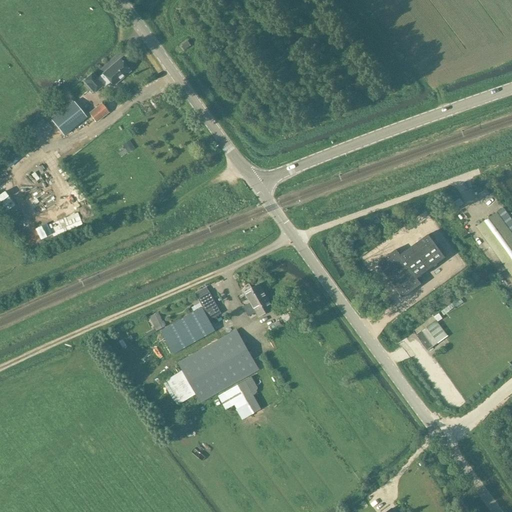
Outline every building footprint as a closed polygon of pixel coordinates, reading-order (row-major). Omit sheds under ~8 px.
[(184,51),(191,46),(188,41),(181,46),(184,51)] [(93,94),(103,86),(104,87),(110,82),(113,85),(130,71),(119,59),(97,78),(92,73),(82,82),(93,94)] [(72,101),(57,114),(51,119),(64,135),(70,130),(85,117),(72,101)] [(107,112),(101,104),(88,114),(95,122),(107,112)] [(130,143),(125,147),(129,153),(134,149),(130,143)] [(486,190),(476,197),(479,202),(489,194),(486,190)] [(459,199),(455,202),(458,207),(463,204),(459,199)] [(511,220),(503,207),(496,212),(476,227),(511,276),(511,234),(510,232),(511,230),(511,220)] [(421,284),(416,278),(445,258),(428,235),(400,255),(396,249),(377,263),(402,298),(421,284)] [(478,255),(439,283),(451,299),(490,271),(478,255)] [(255,310),(256,312),(259,318),(273,310),(259,284),(251,288),(262,306),(255,310)] [(248,317),(256,312),(255,310),(262,306),(251,288),(244,292),(250,303),(243,307),(248,317)] [(208,291),(197,297),(209,320),(221,314),(208,291)] [(202,308),(160,331),(173,355),(215,331),(202,308)] [(287,313),(281,316),(285,322),(290,319),(287,313)] [(437,322),(442,319),(439,314),(434,317),(437,322)] [(426,328),(416,334),(428,351),(437,344),(426,328)] [(183,370),(165,381),(177,400),(175,401),(177,405),(179,403),(180,404),(184,402),(197,394),(203,404),(260,369),(237,331),(179,365),(183,370)]
